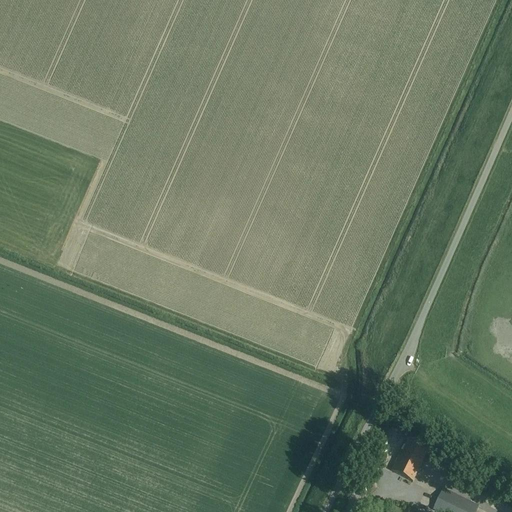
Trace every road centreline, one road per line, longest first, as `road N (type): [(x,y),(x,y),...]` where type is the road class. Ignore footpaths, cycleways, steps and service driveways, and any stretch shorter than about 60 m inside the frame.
road 1 (unclassified): [(325,511),(511,114)]
road 2 (track): [(399,364),(511,438)]
